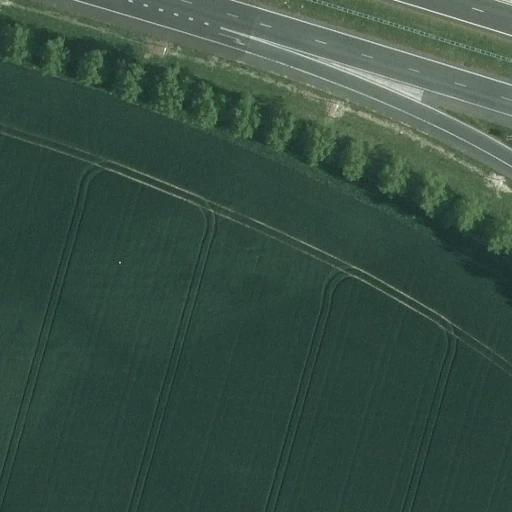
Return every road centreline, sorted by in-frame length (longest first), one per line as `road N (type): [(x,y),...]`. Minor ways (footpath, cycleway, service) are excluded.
road 1 (motorway): [(224,13),(511,159)]
road 2 (motorway): [(224,13),(511,101)]
